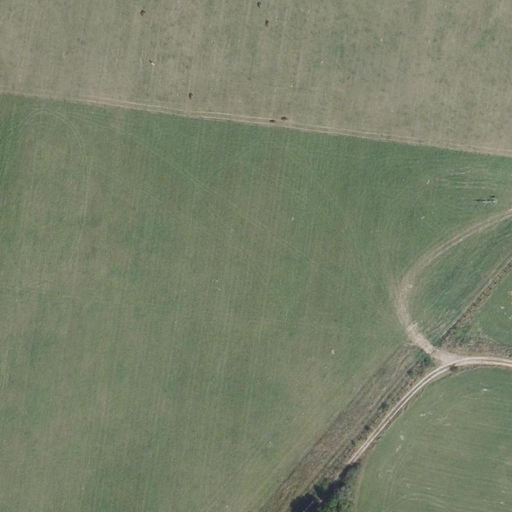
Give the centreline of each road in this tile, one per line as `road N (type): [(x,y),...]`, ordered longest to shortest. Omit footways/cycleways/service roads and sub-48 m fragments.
road 1 (track): [(310,511),(424,380),(474,357),(511,364)]
road 2 (track): [(442,369),(451,320),(511,249)]
